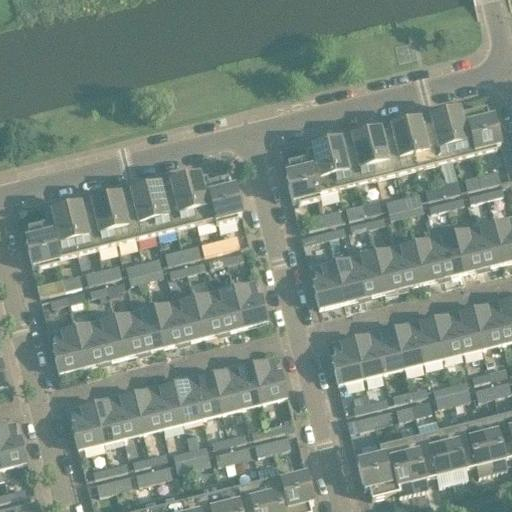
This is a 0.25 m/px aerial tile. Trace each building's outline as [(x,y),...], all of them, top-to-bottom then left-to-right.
[(486,114),(465,119),(475,161),(496,156),(495,153),(500,152),(495,132),(490,133),(486,114)] [(458,115),(444,119),(455,166),(475,161),(465,119),(459,120),(458,115)] [(430,127),(425,129),(436,171),(455,166),(444,119),(429,123),(430,127)] [(419,125),(404,129),(416,176),(436,171),(425,129),(420,130),(419,125)] [(391,137),(385,139),(396,181),(416,176),(404,129),(390,133),(391,137)] [(379,135),(364,139),(376,186),(396,181),(385,139),(380,140),(379,135)] [(351,147),(346,149),(356,191),(376,186),(364,139),(350,142),(351,147)] [(339,145),(325,149),(337,196),(356,191),(346,149),(341,150),(339,145)] [(311,152),(312,157),(305,159),(306,163),(307,163),(317,201),(318,200),(337,196),(325,149),(311,152)] [(292,188),(287,189),(292,209),(297,207),(297,211),(320,205),(318,200),(317,201),(307,163),(306,163),(287,168),(292,188)] [(497,177),(480,181),(483,192),(499,188),(497,177)] [(198,180),(184,184),(195,231),(214,226),(215,226),(206,188),(207,188),(206,183),(199,185),(198,180)] [(464,185),(467,196),(483,192),(480,181),(464,185)] [(227,183),(207,188),(206,188),(215,226),(214,226),(215,231),(237,226),(236,222),(241,221),(236,202),(232,203),(227,183)] [(171,192),(165,194),(176,236),(195,231),(184,184),(169,188),(171,192)] [(457,186),(440,191),(443,202),(460,198),(457,186)] [(159,190),(144,194),(156,241),(176,236),(165,194),(160,195),(159,190)] [(424,195),(427,206),(443,202),(440,191),(424,195)] [(130,197),(131,202),(125,203),(136,246),(156,241),(144,194),(130,197)] [(501,194),(485,198),(486,205),(503,201),(501,194)] [(485,198),(468,202),(470,209),(486,205),(485,198)] [(418,199),(402,203),(404,215),(421,211),(418,199)] [(119,200),(105,204),(116,251),(136,246),(125,203),(120,205),(119,200)] [(402,203),(385,207),(388,219),(404,215),(402,203)] [(91,212),(86,213),(97,256),(116,251),(105,204),(90,207),(91,212)] [(461,204),(445,208),(447,215),(463,211),(461,204)] [(378,206),(361,210),(364,222),(381,218),(378,206)] [(445,208),(429,212),(430,219),(447,215),(445,208)] [(79,210),(65,214),(77,261),(97,256),(86,213),(81,215),(79,210)] [(345,214),(348,226),(364,222),(361,210),(345,214)] [(421,211),(404,215),(406,222),(423,218),(421,211)] [(45,224),(46,228),(47,228),(57,266),(58,265),(77,261),(65,214),(51,217),(52,222),(45,224)] [(404,215),(388,219),(390,226),(406,222),(404,215)] [(338,216),(323,220),(326,231),(341,228),(338,216)] [(306,224),(309,236),(326,231),(323,220),(306,224)] [(382,224),(366,228),(368,235),(384,231),(382,224)] [(511,224),(492,229),(502,269),(511,266),(511,224)] [(32,253),(27,254),(32,273),(37,272),(37,275),(59,270),(58,265),(57,266),(47,228),(46,228),(27,233),(32,253)] [(366,228),(349,232),(351,239),(368,235),(366,228)] [(463,279),(453,239),(450,229),(430,234),(433,244),(443,284),(463,279)] [(492,229),(473,234),(482,274),(502,269),(492,229)] [(343,234),(326,238),(328,245),(344,241),(343,234)] [(482,274),(473,234),(453,239),(463,279),(482,274)] [(326,238),(310,242),(312,249),(328,245),(326,238)] [(237,242),(220,246),(223,257),(239,253),(237,242)] [(443,284),(433,244),(413,249),(423,289),(443,284)] [(204,250),(207,261),(223,257),(220,246),(204,250)] [(413,249),(393,254),(403,294),(423,289),(413,249)] [(197,251),(181,255),(183,267),(200,263),(197,251)] [(393,254),(374,259),(384,298),(403,294),(393,254)] [(164,259),(167,271),(183,267),(181,255),(164,259)] [(241,259),(225,263),(226,270),(243,266),(241,259)] [(374,259),(354,264),(364,303),(384,298),(374,259)] [(225,263),(208,267),(210,274),(226,270),(225,263)] [(158,264),(142,268),(145,280),(161,276),(158,264)] [(354,264),(334,269),(344,308),(364,303),(354,264)] [(142,268),(125,272),(128,284),(145,280),(142,268)] [(201,269),(185,273),(187,280),(203,276),(201,269)] [(334,269),(313,274),(319,296),(314,297),(319,315),(344,308),(334,269)] [(118,271),(101,275),(104,287),(121,283),(118,271)] [(185,273),(169,277),(170,284),(187,280),(185,273)] [(85,279),(88,291),(104,287),(101,275),(85,279)] [(161,276),(145,280),(146,287),(163,283),(161,276)] [(145,280),(128,284),(130,291),(146,287),(145,280)] [(78,281),(62,285),(65,297),(81,293),(78,281)] [(46,289),(48,301),(65,297),(62,285),(46,289)] [(122,289),(106,293),(107,300),(124,296),(122,289)] [(253,289),(232,294),(242,334),(267,327),(263,309),(258,311),(253,289)] [(106,293),(89,297),(91,304),(107,300),(106,293)] [(232,294),(212,299),(222,339),(242,334),(232,294)] [(82,298),(66,303),(68,310),(84,306),(82,298)] [(212,299),(193,304),(203,344),(222,339),(212,299)] [(66,303),(50,307),(52,314),(68,310),(66,303)] [(193,304),(173,309),(183,349),(203,344),(193,304)] [(511,308),(511,306),(491,310),(501,350),(511,347),(511,308)] [(173,309),(153,314),(163,353),(183,349),(173,309)] [(491,310),(472,315),(482,355),(501,350),(491,310)] [(153,314),(133,319),(143,358),(163,353),(153,314)] [(472,315),(452,320),(462,360),(482,355),(472,315)] [(133,319),(113,324),(123,363),(143,358),(133,319)] [(452,320),(432,325),(442,365),(462,360),(452,320)] [(113,324),(94,329),(104,368),(123,363),(113,324)] [(432,325),(412,330),(422,370),(442,365),(432,325)] [(94,329),(74,334),(84,373),(104,368),(94,329)] [(412,330),(393,335),(402,375),(422,370),(412,330)] [(74,334),(53,339),(59,360),(54,362),(58,380),(84,373),(74,334)] [(393,335),(373,340),(383,380),(402,375),(393,335)] [(373,340),(353,345),(363,385),(383,380),(373,340)] [(338,372),(333,373),(338,391),(363,385),(353,345),(332,350),(338,372)] [(272,365),(251,370),(261,410),(287,404),(282,386),(278,387),(272,365)] [(251,370),(232,375),(241,415),(261,410),(251,370)] [(232,375),(212,380),(222,420),(241,415),(232,375)] [(504,375),(488,379),(489,386),(506,382),(504,375)] [(471,383),(473,390),(489,386),(488,379),(471,383)] [(212,380),(192,385),(202,425),(222,420),(212,380)] [(192,385),(172,390),(182,430),(202,425),(192,385)] [(465,388),(449,392),(450,399),(467,395),(465,388)] [(507,388),(491,392),(494,404),(510,399),(507,388)] [(172,390),(152,395),(162,435),(182,430),(172,390)] [(449,392),(432,396),(434,403),(450,399),(449,392)] [(491,392),(475,396),(478,408),(494,404),(491,392)] [(152,395),(133,400),(142,440),(162,435),(152,395)] [(425,395),(408,399),(410,406),(427,402),(425,395)] [(467,395),(450,399),(453,410),(470,406),(467,395)] [(392,403),(394,410),(410,406),(408,399),(392,403)] [(450,399),(434,403),(437,414),(453,410),(450,399)] [(133,400),(113,405),(123,445),(142,440),(133,400)] [(385,404),(369,409),(371,416),(387,412),(385,404)] [(113,405),(93,410),(103,450),(123,445),(113,405)] [(428,408),(412,412),(415,423),(431,419),(428,408)] [(353,413),(354,420),(371,416),(369,409),(353,413)] [(93,410),(72,415),(78,437),(73,438),(78,456),(103,450),(93,410)] [(412,412),(395,416),(398,427),(415,423),(412,412)] [(388,417),(372,422),(375,433),(391,429),(388,417)] [(511,419),(499,423),(509,465),(511,464),(511,419)] [(372,422),(356,426),(359,437),(375,433),(372,422)] [(499,423),(479,428),(492,480),(506,477),(503,467),(509,465),(499,423)] [(479,428),(459,433),(470,475),(475,474),(478,483),(492,480),(479,428)] [(12,430),(0,433),(0,470),(1,475),(27,469),(22,451),(18,452),(12,430)] [(283,430),(267,434),(269,441),(285,437),(283,430)] [(459,433),(439,438),(452,490),(466,486),(464,477),(470,475),(459,433)] [(251,438),(253,445),(269,441),(267,434),(251,438)] [(439,438),(419,443),(430,485),(436,484),(438,493),(452,490),(439,438)] [(207,460),(206,457),(205,453),(198,454),(195,440),(185,443),(189,457),(190,464),(207,460)] [(244,440),(228,444),(229,451),(246,447),(244,440)] [(287,443),(270,447),(273,459),(290,455),(287,443)] [(419,443),(400,448),(413,500),(427,496),(424,487),(430,485),(419,443)] [(211,448),(213,455),(229,451),(228,444),(211,448)] [(270,447),(254,451),(257,463),(273,459),(270,447)] [(378,453),(380,458),(381,458),(392,500),(398,499),(399,503),(413,500),(400,448),(378,453)] [(247,453),(231,457),(234,468),(250,464),(247,453)] [(189,457),(173,461),(174,468),(190,464),(189,457)] [(231,457),(214,461),(217,472),(234,468),(231,457)] [(360,463),(361,466),(357,467),(362,487),(366,486),(371,506),(392,500),(381,458),(380,458),(360,463)] [(165,460),(148,464),(150,471),(166,467),(165,460)] [(207,460),(190,464),(193,475),(210,471),(207,460)] [(132,468),(134,475),(150,471),(148,464),(132,468)] [(190,464),(174,468),(177,479),(193,475),(190,464)] [(125,469),(109,473),(111,481),(127,477),(125,469)] [(260,475),(262,484),(279,481),(277,471),(260,475)] [(93,478),(94,485),(111,481),(109,473),(93,478)] [(168,473),(152,477),(155,488),(171,484),(168,473)] [(152,477),(135,481),(138,492),(155,488),(152,477)] [(301,481),(300,478),(280,483),(286,511),(308,511),(306,501),(310,500),(306,480),(301,481)] [(128,482),(112,486),(115,498),(131,494),(128,482)] [(286,511),(280,483),(260,488),(265,511),(286,511)] [(112,486),(96,491),(99,502),(115,498),(112,486)] [(265,511),(260,488),(240,493),(244,511),(265,511)] [(244,511),(240,493),(220,498),(223,511),(244,511)] [(23,495),(7,499),(9,506),(25,502),(23,495)] [(223,511),(220,498),(200,503),(202,511),(223,511)] [(0,500),(0,508),(9,506),(7,499),(0,500)] [(202,511),(200,503),(181,508),(181,511),(202,511)]
